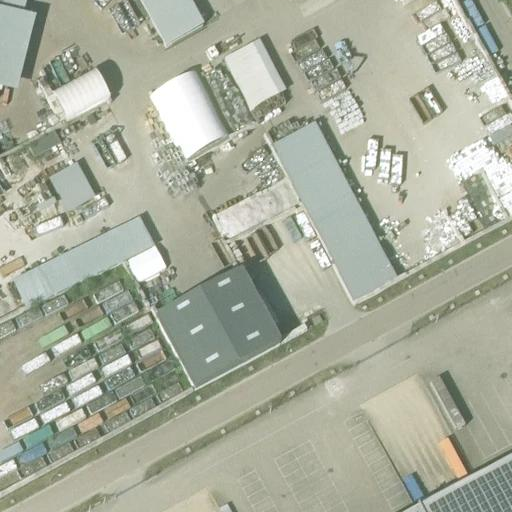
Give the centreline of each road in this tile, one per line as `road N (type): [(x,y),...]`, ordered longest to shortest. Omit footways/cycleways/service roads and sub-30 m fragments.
road 1 (unclassified): [(26,511),(511,229)]
road 2 (unknown): [(316,0),(132,77),(138,149),(202,280)]
